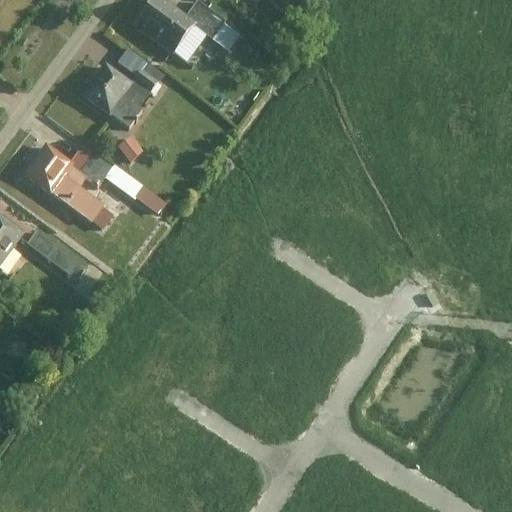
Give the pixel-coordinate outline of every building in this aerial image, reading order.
[(189,30),(152,3),(128,33),(164,62),(189,30)] [(224,30),(197,5),(181,22),(189,30),(208,48),(224,30)] [(131,90),(102,66),(75,98),(118,135),(133,117),(118,105),(131,90)] [(165,89),(142,71),(130,86),(152,104),(165,89)] [(136,139),(125,147),(136,163),(148,154),(136,139)] [(69,170),(41,150),(19,180),(84,228),(98,210),(60,182),(69,170)] [(108,172),(85,155),(70,175),(94,192),(108,172)] [(0,264),(19,240),(0,225),(0,264)] [(81,269),(35,234),(24,250),(70,284),(81,269)]
